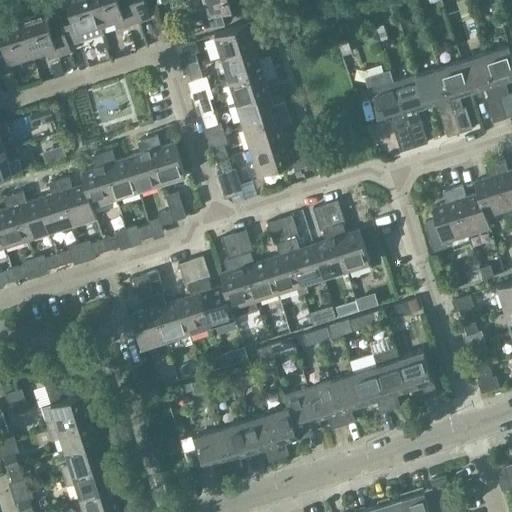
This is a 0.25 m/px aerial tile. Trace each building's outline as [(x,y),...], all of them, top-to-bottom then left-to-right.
[(104,32),(101,22),(94,0),(68,0),(72,12),(60,15),(62,22),(69,43),(104,32)] [(94,0),(101,22),(114,18),(117,28),(139,21),(132,0),(94,0)] [(132,0),(139,21),(140,21),(151,17),(145,0),(132,0)] [(246,2),(245,0),(196,0),(205,28),(233,19),(229,7),(246,2)] [(468,0),(457,0),(464,20),(474,17),(468,0)] [(501,1),(492,4),(495,16),(500,15),(504,14),(501,1)] [(69,43),(62,22),(51,26),(46,9),(22,17),(32,50),(46,46),(49,56),(71,49),(69,43)] [(32,50),(22,17),(0,23),(0,30),(3,41),(0,41),(0,70),(22,63),(19,54),(32,50)] [(215,33),(223,56),(255,46),(251,33),(263,29),(259,18),(215,33)] [(385,24),(378,26),(382,40),(389,38),(385,24)] [(348,38),(339,41),(344,54),(352,52),(348,38)] [(506,117),(511,115),(511,91),(509,92),(505,81),(511,78),(511,50),(510,43),(486,51),(506,117)] [(255,46),(223,56),(230,79),(274,65),(271,56),(260,59),(255,46)] [(189,67),(200,64),(196,51),(185,55),(189,67)] [(463,58),(473,91),(487,87),(490,98),(487,99),(494,121),(506,117),(486,51),(463,58)] [(444,81),(460,132),(473,127),(467,105),(463,106),(460,95),(473,91),(463,58),(440,66),(444,81)] [(200,64),(189,67),(193,79),(203,76),(200,64)] [(277,75),(274,65),(230,79),(238,102),(270,91),(266,79),(277,75)] [(444,81),(440,66),(417,73),(427,106),(441,102),(444,112),(442,113),(449,135),(460,132),(444,81)] [(415,146),(404,113),(394,80),(391,70),(367,77),(380,121),(391,117),(401,150),(415,146)] [(427,106),(417,73),(394,80),(404,113),(415,146),(429,142),(419,108),(427,106)] [(245,125),(289,111),(286,101),(274,105),(270,91),(238,102),(245,125)] [(203,113),(214,109),(210,97),(199,101),(203,113)] [(214,109),(203,113),(207,125),(218,121),(214,109)] [(253,148),(284,138),(280,124),(292,121),(289,111),(245,125),(253,148)] [(33,126),(43,123),(39,112),(29,115),(33,126)] [(0,150),(6,149),(2,135),(11,133),(7,122),(0,123),(0,150)] [(158,134),(149,137),(163,181),(186,174),(176,141),(162,146),(158,134)] [(130,156),(140,188),(163,181),(149,137),(139,140),(143,152),(130,156)] [(244,163),(254,159),(245,138),(235,142),(244,163)] [(253,148),(256,159),(250,161),(254,173),(260,171),(260,172),(304,158),(300,147),(289,151),(284,138),(253,148)] [(218,159),(229,155),(225,143),(214,146),(218,159)] [(58,158),(66,156),(63,145),(55,148),(58,158)] [(140,188),(130,156),(116,160),(112,148),(103,151),(117,195),(140,188)] [(0,150),(0,175),(22,169),(19,159),(10,161),(6,149),(0,150)] [(93,203),(94,203),(117,195),(103,151),(93,155),(96,166),(82,170),(86,182),(87,182),(93,203)] [(218,159),(222,171),(233,167),(229,155),(218,159)] [(495,161),(509,205),(511,203),(511,168),(509,169),(505,158),(495,161)] [(305,160),(295,163),(299,175),(303,173),(302,169),(307,168),(305,160)] [(509,205),(495,161),(486,164),(490,175),(476,180),(479,191),(480,191),(487,212),(488,212),(509,205)] [(222,171),(219,172),(222,183),(241,177),(237,166),(233,167),(222,171)] [(94,203),(93,203),(87,182),(86,182),(73,186),(70,175),(60,178),(74,222),(98,214),(94,203)] [(74,222),(60,178),(51,181),(54,192),(41,196),(51,229),(74,222)] [(480,191),(479,191),(467,195),(463,184),(453,187),(467,231),(491,223),(488,212),(487,212),(480,191)] [(453,187),(444,190),(447,202),(434,206),(437,217),(426,221),(435,250),(447,246),(444,238),(467,231),(453,187)] [(51,229),(41,196),(28,200),(24,189),(14,192),(28,236),(51,229)] [(171,208),(175,219),(188,215),(180,189),(167,193),(171,208)] [(0,209),(0,225),(6,243),(28,236),(14,192),(4,195),(8,207),(0,209)] [(326,203),(347,268),(371,260),(360,228),(346,232),(343,222),(346,221),(339,199),(326,203)] [(347,268),(326,203),(314,207),(321,229),(324,228),(327,238),(314,242),(324,275),(347,268)] [(175,219),(171,208),(160,212),(163,223),(175,219)] [(281,217),(301,282),(306,281),(324,275),(314,242),(301,247),(297,236),(300,235),(293,213),(281,217)] [(301,282),(281,217),(268,221),(275,243),(278,242),(281,253),(268,257),(278,290),(297,284),(301,282)] [(151,223),(139,227),(143,238),(154,234),(151,223)] [(234,232),(255,297),(260,295),(278,290),(268,257),(255,261),(252,251),(254,250),(247,228),(234,232)] [(225,283),(232,304),(233,304),(255,297),(234,232),(222,236),(229,258),(232,257),(235,267),(222,272),(225,283)] [(105,237),(108,249),(121,245),(117,233),(105,237)] [(108,249),(105,237),(92,241),(96,253),(108,249)] [(59,252),(62,264),(74,260),(70,248),(59,252)] [(62,264),(59,252),(47,256),(50,268),(62,264)] [(192,258),(202,291),(213,323),(236,315),(233,304),(232,304),(225,283),(212,288),(209,277),(211,276),(204,254),(192,258)] [(213,323),(202,291),(192,258),(180,262),(187,284),(189,283),(192,294),(179,298),(190,330),(213,323)] [(13,267),(17,278),(28,274),(25,263),(13,267)] [(479,267),(482,278),(494,274),(491,263),(479,267)] [(17,278),(13,267),(1,271),(5,282),(17,278)] [(482,278),(479,267),(466,271),(470,282),(482,278)] [(146,272),(167,337),(190,330),(179,298),(167,302),(163,291),(166,291),(159,268),(146,272)] [(146,272),(134,276),(141,298),(144,297),(147,308),(133,313),(143,345),(167,337),(146,272)] [(511,279),(498,284),(506,308),(511,305),(511,279)] [(342,301),(361,299),(360,289),(341,291),(342,301)] [(409,299),(396,303),(399,315),(412,311),(409,299)] [(356,301),(347,303),(350,312),(359,309),(356,301)] [(464,321),(475,317),(471,305),(460,309),(464,321)] [(362,314),(365,326),(377,322),(374,310),(362,314)] [(365,326),(362,314),(350,318),(353,330),(365,326)] [(475,317),(464,321),(468,333),(479,330),(475,317)] [(316,329),(320,340),(332,336),(328,325),(316,329)] [(320,340),(316,329),(304,333),(308,344),(320,340)] [(270,344),(274,355),(287,351),(283,340),(270,344)] [(274,355),(270,344),(258,347),(262,359),(274,355)] [(424,349),(400,357),(410,389),(424,384),(428,396),(438,393),(424,349)] [(479,366),(490,363),(486,351),(475,354),(479,366)] [(377,364),(391,408),(402,404),(398,393),(410,389),(400,357),(377,364)] [(250,362),(237,366),(241,377),(254,373),(250,362)] [(490,363),(479,366),(483,379),(494,375),(490,363)] [(382,411),(391,408),(377,364),(354,371),(365,403),(378,399),(382,411)] [(332,378),(346,422),(356,419),(352,407),(365,403),(354,371),(332,378)] [(205,376),(208,388),(221,384),(217,372),(205,376)] [(208,388),(205,376),(192,380),(196,392),(208,388)] [(332,426),(346,422),(332,378),(309,385),(319,418),(329,415),(332,426)] [(299,437),(314,432),(310,421),(319,418),(309,385),(286,393),(289,404),(299,437)] [(23,387),(6,392),(11,407),(27,402),(23,387)] [(56,417),(48,419),(51,430),(92,416),(84,392),(52,403),(56,417)] [(266,412),(280,456),(290,453),(286,441),(299,437),(289,404),(266,412)] [(243,419),(253,451),(266,447),(270,459),(280,456),(266,412),(243,419)] [(99,439),(92,416),(51,430),(54,439),(63,436),(67,449),(99,439)] [(6,417),(0,418),(0,433),(10,430),(6,417)] [(234,470),(244,467),(241,455),(253,451),(243,419),(220,426),(234,470)] [(225,473),(234,470),(220,426),(197,434),(207,466),(221,462),(225,473)] [(191,436),(182,439),(185,451),(195,448),(191,436)] [(106,462),(99,439),(67,449),(71,462),(62,465),(65,475),(106,462)] [(9,468),(21,464),(17,452),(5,455),(9,468)] [(511,461),(507,463),(495,467),(502,489),(511,486),(511,461)] [(114,485),(106,462),(65,475),(68,485),(77,482),(82,495),(114,485)] [(21,464),(9,468),(13,479),(24,476),(21,464)] [(458,511),(446,474),(432,478),(434,485),(424,488),(431,511),(458,511)] [(77,511),(107,511),(121,508),(114,485),(82,495),(86,508),(77,511)] [(406,511),(431,511),(424,488),(401,496),(406,511)] [(406,511),(401,496),(379,503),(381,511),(406,511)] [(23,511),(28,511),(35,510),(31,497),(20,501),(23,511)]
